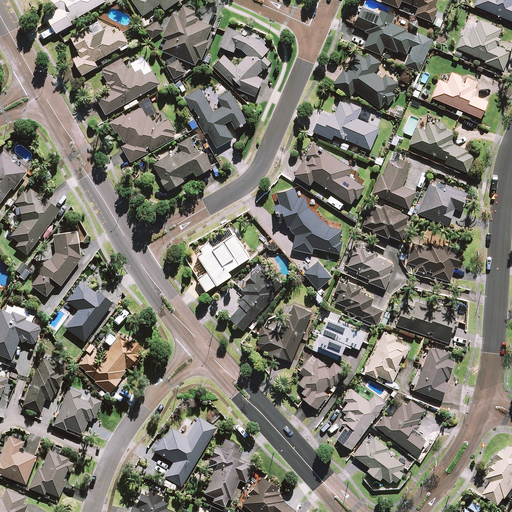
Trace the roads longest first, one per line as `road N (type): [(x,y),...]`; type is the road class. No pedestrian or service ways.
road 1 (residential): [(320,31),(258,176),(133,251)]
road 2 (residential): [(486,401),(511,155)]
road 3 (tertiary): [(204,348),(351,511)]
road 4 (residential): [(94,511),(122,441),(204,348)]
road 5 (tertiary): [(43,91),(133,251)]
road 6 (residential): [(417,511),(475,432),(486,401)]
road 7 (tertiary): [(133,251),(204,348)]
